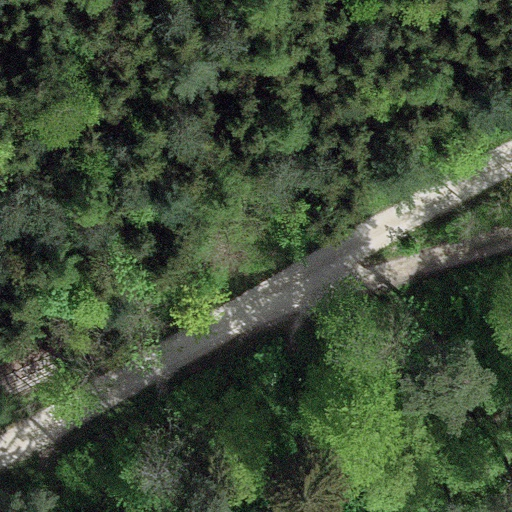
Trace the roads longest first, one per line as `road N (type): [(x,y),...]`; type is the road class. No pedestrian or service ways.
road 1 (track): [(0,446),(246,312),(511,237)]
road 2 (track): [(511,159),(246,312)]
